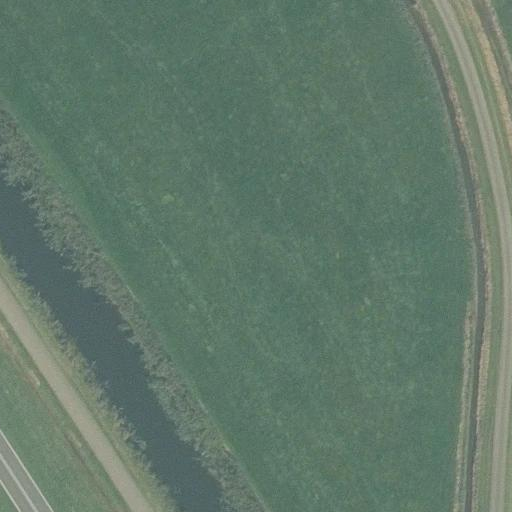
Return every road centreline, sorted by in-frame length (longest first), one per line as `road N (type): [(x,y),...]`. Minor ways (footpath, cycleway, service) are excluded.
road 1 (unclassified): [(497,511),(511,249)]
road 2 (unclassified): [(142,511),(0,293)]
road 3 (unclassified): [(511,226),(482,96),(437,0)]
